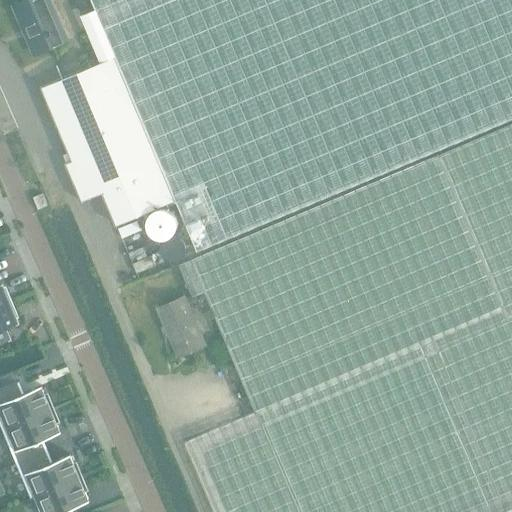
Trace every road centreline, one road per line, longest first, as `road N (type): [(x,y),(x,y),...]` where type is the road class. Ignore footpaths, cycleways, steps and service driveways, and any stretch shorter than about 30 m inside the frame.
road 1 (unclassified): [(205,511),(55,159),(0,55)]
road 2 (residential): [(0,152),(158,511)]
